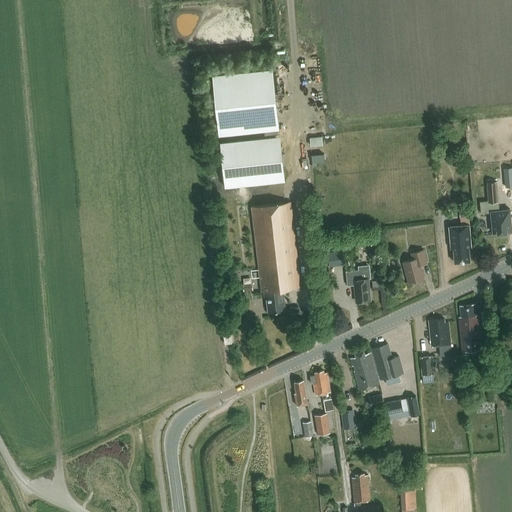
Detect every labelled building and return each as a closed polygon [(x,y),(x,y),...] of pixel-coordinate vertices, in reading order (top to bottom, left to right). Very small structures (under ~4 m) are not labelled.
[(220,135),(279,128),(272,68),(213,75),(220,135)] [(220,143),(226,188),(285,180),(279,135),(220,143)] [(322,136),(310,137),(311,146),(323,145),(322,136)] [(454,180),(445,180),(446,192),(454,192),(454,180)] [(489,202),(498,201),(496,183),(487,183),(489,202)] [(284,307),(282,288),(298,286),(301,286),(292,201),(251,206),(252,211),(255,231),(261,289),(264,290),(264,295),(266,295),(268,311),(285,309),(284,307)] [(481,211),(491,211),(499,210),(498,201),(489,202),(480,202),(481,211)] [(499,210),(491,211),(493,225),(494,232),(511,230),(510,218),(511,218),(510,209),(499,210)] [(471,246),(469,223),(449,225),(451,248),(454,248),(455,262),(471,261),(469,247),(471,246)] [(420,265),(427,263),(423,249),(412,253),(414,259),(404,262),(409,282),(424,278),(420,265)] [(329,265),(345,264),(344,251),(328,252),(329,265)] [(370,300),(368,278),(370,278),(368,265),(357,266),(357,270),(346,271),(348,285),(355,284),(357,301),(370,300)] [(462,351),(481,349),(478,314),(476,315),(475,303),(460,305),(461,316),(459,316),(462,351)] [(445,318),(428,320),(431,346),(438,345),(439,355),(452,354),(451,344),(449,321),(445,322),(445,318)] [(231,332),(223,333),(225,344),(232,343),(231,332)] [(386,347),(385,344),(375,347),(376,350),(373,350),(381,378),(385,377),(399,374),(403,372),(399,356),(392,357),(389,346),(386,347)] [(359,389),(380,383),(371,352),(365,353),(364,350),(355,352),(356,356),(351,357),(359,389)] [(422,374),(433,373),(432,356),(421,357),(422,374)] [(315,394),(330,392),(327,373),(324,374),(323,371),(315,372),(315,375),(310,376),(311,383),(314,383),(315,394)] [(399,374),(385,377),(387,385),(401,381),(399,374)] [(297,406),(308,404),(303,380),(294,382),(296,392),(294,393),(297,406)] [(372,406),(384,402),(382,393),(369,397),(370,400),(366,402),(367,407),(372,406)] [(390,420),(420,414),(416,395),(386,402),(390,420)] [(334,410),(332,399),(324,400),(326,412),(334,410)] [(343,430),(354,429),(353,411),(342,412),(343,430)] [(330,433),(327,414),(315,416),(318,435),(330,433)] [(313,435),(311,422),(303,423),(306,437),(313,435)] [(355,476),(352,477),(355,505),(360,505),(360,501),(370,500),(369,491),(368,474),(365,475),(364,472),(355,473),(355,476)] [(422,477),(401,478),(402,490),(400,490),(401,509),(402,509),(402,511),(416,511),(415,489),(422,489),(422,477)] [(374,503),(360,505),(361,511),(381,511),(381,505),(379,505),(374,505),(374,503)]
